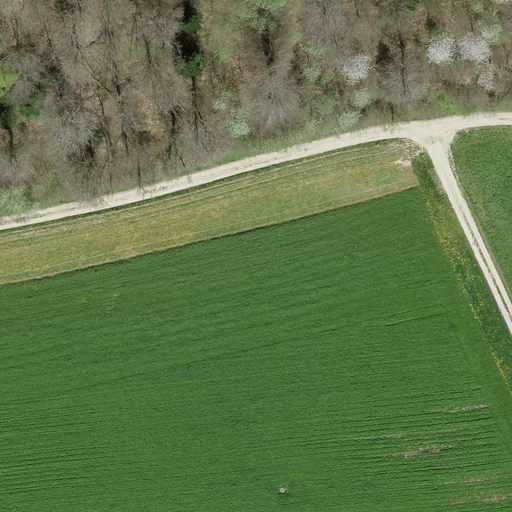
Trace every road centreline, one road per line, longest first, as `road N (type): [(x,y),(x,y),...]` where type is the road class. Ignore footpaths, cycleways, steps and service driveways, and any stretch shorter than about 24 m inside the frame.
road 1 (track): [(511,126),(427,133),(0,228)]
road 2 (track): [(427,133),(511,321)]
